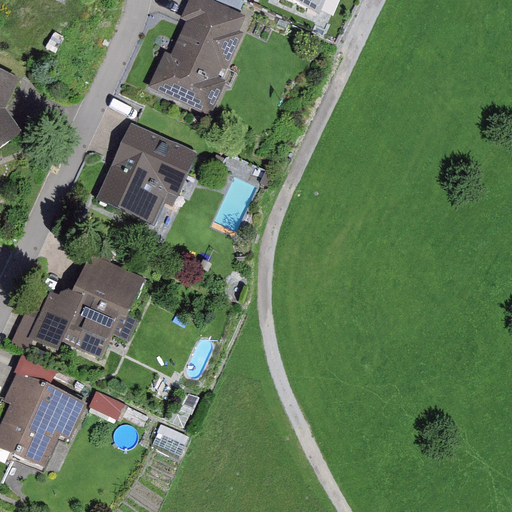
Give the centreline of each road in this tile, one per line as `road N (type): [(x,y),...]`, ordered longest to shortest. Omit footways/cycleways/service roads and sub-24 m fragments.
road 1 (track): [(345,511),(286,400),(266,323),(263,267),(379,0)]
road 2 (residential): [(140,0),(0,311)]
